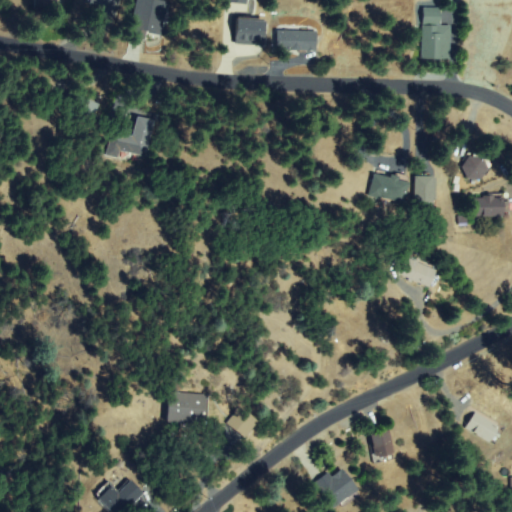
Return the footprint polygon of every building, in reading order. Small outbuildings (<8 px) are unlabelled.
[(36,0),(55,0),(51,12),(35,6),(36,0)] [(87,1),(87,0),(114,0),(113,15),(95,14),(96,2),(87,1)] [(145,38),(129,35),(137,0),(152,0),(166,3),(159,34),(147,31),(145,38)] [(437,9),(438,23),(424,24),(423,10),(437,9)] [(236,42),(239,20),(263,23),(260,45),(236,42)] [(423,27),(449,28),(449,59),(422,59),(423,27)] [(314,32),(314,49),(278,50),(278,32),(314,32)] [(65,106),(72,93),(97,106),(91,119),(65,106)] [(110,131),(138,131),(137,121),(149,121),(150,152),(110,153),(110,131)] [(463,167),(469,157),(480,158),(485,165),(480,176),(469,176),(463,167)] [(407,177),(404,200),(371,196),(374,173),(407,177)] [(415,207),(416,176),(434,176),(433,207),(415,207)] [(473,198),(505,197),(505,215),(473,216),(473,198)] [(398,275),(404,258),(433,268),(427,285),(398,275)] [(169,420),(171,393),(209,396),(206,428),(185,426),(185,422),(169,420)] [(231,422),(244,410),(257,423),(244,436),(231,422)] [(466,428),(477,412),(498,427),(487,442),(466,428)] [(370,437),(385,432),(392,457),(377,462),(370,437)] [(357,494),(331,509),(317,484),(342,469),(357,494)] [(117,494),(130,482),(142,495),(124,511),(114,511),(97,493),(107,484),(117,494)]
